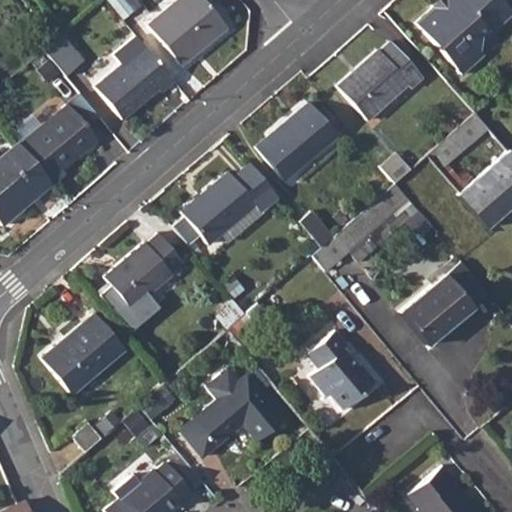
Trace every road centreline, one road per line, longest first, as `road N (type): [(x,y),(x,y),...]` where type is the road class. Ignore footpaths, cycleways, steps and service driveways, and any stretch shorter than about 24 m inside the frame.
road 1 (residential): [(0,297),(303,36)]
road 2 (residential): [(370,446),(419,410),(508,511)]
road 3 (unknown): [(419,410),(359,290)]
road 4 (residential): [(48,511),(0,402)]
